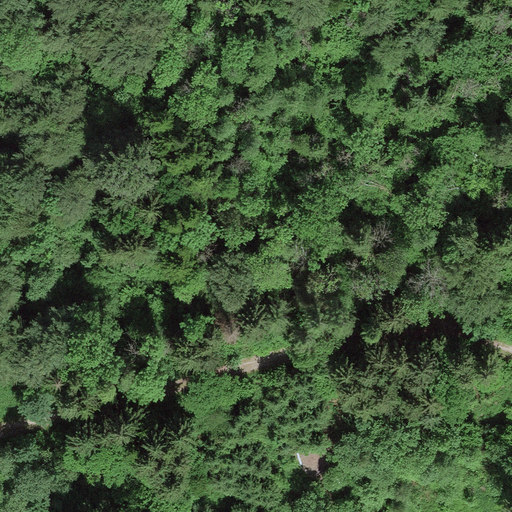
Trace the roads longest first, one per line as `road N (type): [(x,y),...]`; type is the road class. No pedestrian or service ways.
road 1 (track): [(0,430),(407,330)]
road 2 (track): [(440,330),(414,303),(385,294),(289,299),(255,280),(225,217),(217,118)]
